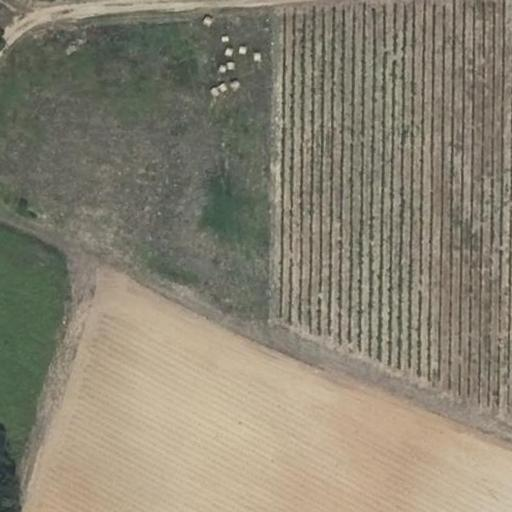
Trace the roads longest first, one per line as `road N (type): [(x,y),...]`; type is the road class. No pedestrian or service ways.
road 1 (track): [(0,225),(101,271),(23,511)]
road 2 (track): [(0,46),(31,20),(207,0)]
